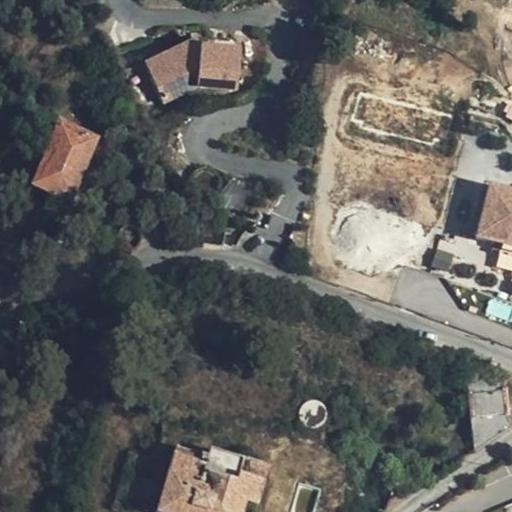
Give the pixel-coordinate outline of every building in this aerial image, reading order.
[(167,110),(243,73),(228,42),(206,52),(198,35),(144,62),(167,110)] [(57,128),(33,186),(65,200),(68,203),(69,204),(95,143),(57,128)] [(442,225),(460,158),(364,132),(345,199),(442,225)] [(511,231),(511,197),(497,193),(485,240),(508,245),(511,231)] [(405,266),(396,296),(427,306),(436,275),(405,266)] [(0,341),(0,364),(24,351),(14,333),(0,341)] [(474,456),(511,429),(511,409),(508,380),(465,369),(474,456)] [(253,511),(267,468),(208,450),(206,460),(176,452),(157,511),(253,511)]
